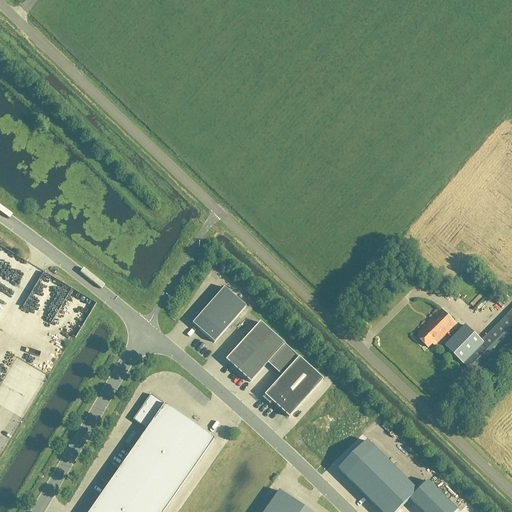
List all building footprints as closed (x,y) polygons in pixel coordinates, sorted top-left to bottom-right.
[(192,325),(214,344),(246,308),(224,288),(192,325)] [(463,363),(477,377),(511,341),(511,310),(481,342),(466,327),(446,347),(463,364),(463,363)] [(434,347),(455,325),(440,311),(417,334),(419,336),(417,338),(428,349),(432,345),(434,347)] [(268,364),(284,346),(276,338),(260,323),(225,361),(250,383),(268,364)] [(299,359),(264,396),(289,419),(323,381),(299,359)] [(467,387),(472,382),(464,374),(459,379),(467,387)] [(163,511),(214,440),(151,396),(133,421),(147,431),(89,511),(163,511)] [(354,457),(340,471),(346,478),(380,511),(398,511),(418,492),(375,449),(361,464),(354,457)] [(307,511),(279,492),(264,511),(307,511)]
